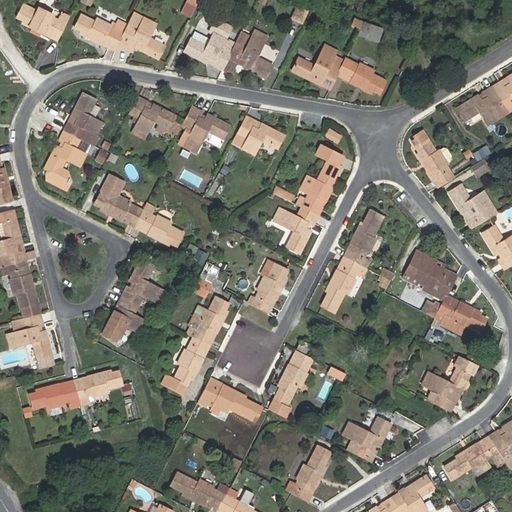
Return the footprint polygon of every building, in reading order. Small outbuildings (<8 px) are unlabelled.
[(181,12),(190,16),(196,5),(187,1),(181,12)] [(292,18),(305,23),(311,7),(299,2),(292,18)] [(55,42),(68,17),(61,14),(57,21),(50,18),(52,16),(38,9),(36,13),(22,6),(16,19),(23,22),(21,25),(55,42)] [(133,13),(123,35),(119,41),(130,46),(133,40),(138,43),(135,49),(157,60),(164,47),(148,39),(155,25),(133,13)] [(79,34),(114,52),(119,41),(123,35),(109,28),(110,26),(96,19),(94,23),(79,16),(74,28),(80,32),(79,34)] [(226,61),(235,43),(228,39),(227,41),(225,40),(231,27),(215,19),(209,28),(212,30),(211,33),(212,34),(209,40),(193,33),(183,52),(221,71),(222,70),(226,61)] [(385,32),(362,24),(356,37),(379,45),(385,32)] [(246,49),(235,43),(226,61),(237,65),(237,66),(243,68),(266,79),(272,67),(255,59),(266,38),(254,32),(246,49)] [(133,40),(130,46),(135,49),(138,43),(133,40)] [(329,90),(336,76),(337,74),(343,62),(333,57),(336,51),(323,45),(313,66),(297,58),(291,71),(329,90)] [(357,66),(344,60),(343,62),(337,74),(336,76),(371,93),(372,91),(379,95),(385,82),(371,75),(373,71),(359,64),(357,66)] [(222,70),(231,76),(237,65),(226,61),(222,70)] [(502,104),(508,113),(511,110),(511,75),(507,78),(511,85),(505,88),(501,82),(492,87),(502,104)] [(507,78),(501,82),(505,88),(511,85),(507,78)] [(487,126),(508,113),(502,104),(492,87),(482,94),(486,101),(481,104),(477,97),(455,110),(463,122),(478,113),(487,126)] [(482,94),(477,97),(481,104),(486,101),(482,94)] [(68,123),(63,132),(79,141),(85,144),(89,145),(94,136),(101,124),(87,117),(95,101),(82,95),(71,117),(77,120),(74,126),(68,123)] [(137,98),(131,108),(128,115),(138,121),(133,130),(145,136),(152,122),(168,131),(174,117),(152,106),(149,113),(143,110),(147,103),(137,98)] [(152,106),(147,103),(143,110),(149,113),(152,106)] [(191,108),(184,122),(183,124),(193,130),(183,148),(196,154),(207,132),(223,140),(229,127),(207,116),(203,122),(198,119),(201,113),(191,108)] [(207,116),(201,113),(198,119),(203,122),(207,116)] [(71,117),(68,123),(74,126),(77,120),(71,117)] [(245,118),(238,131),(237,134),(246,139),(241,149),(253,156),(261,142),(276,149),(282,137),(261,126),(257,132),(252,129),(255,122),(245,118)] [(261,126),(255,122),(252,129),(257,132),(261,126)] [(340,144),(344,135),(330,127),(325,136),(340,144)] [(56,177),(52,185),(63,191),(65,185),(67,186),(70,182),(66,174),(59,171),(65,161),(78,168),(84,155),(75,150),(79,141),(63,132),(57,143),(64,146),(61,151),(55,148),(44,170),(46,172),(56,177)] [(442,184),(452,178),(444,165),(446,164),(439,152),(435,154),(427,140),(414,148),(418,154),(416,155),(436,188),(442,184)] [(85,144),(79,141),(75,150),(84,155),(89,146),(85,144)] [(64,146),(57,143),(55,148),(61,151),(64,146)] [(479,160),(492,152),(488,145),(475,153),(479,160)] [(99,150),(96,161),(105,163),(108,152),(99,150)] [(482,160),(469,168),(475,176),(487,168),(482,160)] [(309,196),(302,208),(318,216),(332,189),(335,182),(333,181),(340,168),(327,162),(317,182),(314,180),(311,185),(306,195),(309,196)] [(0,164),(0,205),(6,204),(4,197),(8,196),(0,164)] [(47,182),(52,185),(56,177),(46,172),(44,175),(47,182)] [(99,208),(98,210),(134,229),(142,212),(129,205),(129,204),(116,197),(122,185),(108,178),(94,205),(99,208)] [(276,185),(273,193),(292,202),(296,195),(276,185)] [(456,207),(469,200),(460,186),(448,194),(456,207)] [(470,201),(469,200),(456,207),(460,213),(462,215),(464,213),(467,211),(470,215),(471,217),(465,221),(470,229),(489,218),(496,214),(483,193),(470,201)] [(286,249),(298,255),(310,233),(303,230),(306,224),(313,227),(318,216),(302,208),(297,219),(286,213),(280,226),(294,233),(286,249)] [(12,211),(0,214),(0,227),(1,227),(5,243),(0,244),(0,267),(25,261),(23,253),(17,254),(15,249),(22,247),(12,211)] [(467,211),(464,213),(462,215),(465,221),(471,217),(470,215),(467,211)] [(142,212),(134,229),(169,247),(170,244),(176,248),(183,235),(169,228),(171,225),(157,218),(156,219),(142,212)] [(343,258),(358,266),(359,267),(360,264),(366,254),(367,255),(375,241),(372,239),(382,218),(370,212),(363,225),(361,224),(343,258)] [(303,230),(310,233),(313,227),(306,224),(303,230)] [(503,270),(511,264),(511,235),(502,241),(493,227),(482,234),(494,256),(501,252),(504,257),(498,261),(503,270)] [(35,249),(27,251),(29,258),(37,256),(35,249)] [(416,252),(414,255),(422,259),(435,265),(436,263),(416,252)] [(501,252),(494,256),(498,261),(504,257),(501,252)] [(332,281),(325,294),(327,295),(320,307),(333,314),(343,293),(347,295),(354,281),(352,280),(359,267),(358,266),(343,258),(332,281)] [(420,262),(413,258),(406,271),(420,278),(419,280),(425,283),(423,287),(421,290),(441,300),(445,291),(448,293),(456,276),(442,269),(439,268),(435,265),(422,259),(420,262)] [(126,289),(121,298),(137,307),(137,306),(142,297),(152,302),(158,289),(144,283),(152,267),(140,260),(129,283),(135,286),(132,292),(126,289)] [(25,261),(0,267),(0,277),(1,279),(10,277),(12,283),(9,284),(13,298),(16,297),(20,311),(34,308),(32,301),(35,301),(25,261)] [(195,292),(207,298),(220,266),(208,261),(195,292)] [(251,299),(248,305),(269,315),(286,280),(284,279),(287,272),(267,261),(260,276),(266,279),(260,293),(263,295),(259,303),(251,299)] [(385,267),(376,283),(387,289),(395,272),(385,267)] [(420,278),(406,271),(401,279),(416,287),(417,284),(419,280),(420,278)] [(135,286),(129,283),(126,289),(132,292),(135,286)] [(446,297),(438,313),(451,320),(450,321),(464,329),(466,326),(479,332),(486,320),(479,316),(480,314),(446,297)] [(113,315),(102,336),(113,342),(122,327),(136,333),(142,321),(133,316),(137,307),(121,298),(116,309),(122,312),(119,318),(113,315)] [(200,326),(194,339),(210,347),(227,313),(225,312),(229,304),(216,298),(209,312),(205,310),(198,324),(200,326)] [(116,309),(113,315),(119,318),(122,312),(116,309)] [(40,318),(12,326),(15,336),(7,339),(10,352),(33,346),(39,371),(53,367),(45,334),(38,336),(37,331),(43,329),(40,318)] [(162,386),(182,396),(190,381),(192,382),(210,347),(194,339),(187,352),(185,351),(178,365),(181,367),(174,381),(166,377),(162,386)] [(296,350),(304,355),(308,346),(300,342),(296,350)] [(268,411),(284,419),(289,410),(286,408),(296,387),(302,390),(316,363),(295,353),(278,387),(280,388),(268,411)] [(432,393),(428,401),(451,413),(457,402),(449,398),(452,392),(459,396),(470,375),(472,377),(476,367),(458,358),(453,367),(455,368),(448,383),(428,373),(421,385),(439,394),(438,396),(432,393)] [(344,380),(347,372),(332,366),(328,375),(344,380)] [(73,383),(78,401),(92,397),(92,399),(108,395),(107,391),(122,386),(118,373),(111,375),(110,373),(73,383)] [(210,381),(201,398),(214,404),(214,405),(227,413),(229,409),(249,420),(256,407),(244,401),(245,399),(210,381)] [(73,383),(35,393),(36,395),(29,397),(32,412),(47,407),(49,411),(64,407),(64,405),(78,401),(73,383)] [(449,398),(457,402),(459,396),(452,392),(449,398)] [(354,454),(371,463),(376,453),(369,449),(372,444),(379,447),(390,426),(377,419),(369,434),(349,424),(342,437),(359,445),(354,454)] [(499,431),(489,437),(499,453),(510,470),(511,468),(511,423),(503,429),(507,434),(502,437),(499,431)] [(499,453),(489,437),(455,459),(456,461),(444,469),(451,480),(470,468),(473,472),(486,463),(485,461),(499,453)] [(376,453),(379,447),(372,444),(369,449),(376,453)] [(298,482),(292,494),(308,503),(326,467),(324,466),(330,453),(317,447),(307,468),(303,466),(296,481),(298,482)] [(182,496),(213,511),(218,511),(226,498),(211,490),(212,488),(198,481),(196,485),(175,474),(169,487),(183,494),(182,496)] [(399,494),(390,499),(398,511),(427,511),(419,499),(434,490),(426,477),(405,491),(408,496),(403,499),(399,494)] [(132,481),(128,491),(134,493),(138,485),(132,481)] [(408,496),(405,491),(399,494),(403,499),(408,496)] [(226,498),(218,511),(252,511),(253,509),(239,502),(238,504),(226,498)] [(375,511),(374,510),(370,511),(398,511),(390,499),(380,506),(383,511),(375,511)]
